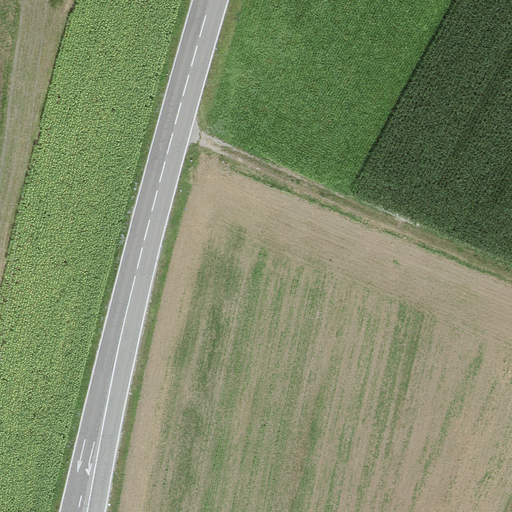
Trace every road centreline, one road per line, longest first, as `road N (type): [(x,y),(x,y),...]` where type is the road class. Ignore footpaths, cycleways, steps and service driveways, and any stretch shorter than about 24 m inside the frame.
road 1 (primary): [(85,511),(130,298),(211,0)]
road 2 (track): [(163,171),(259,187),(511,291)]
